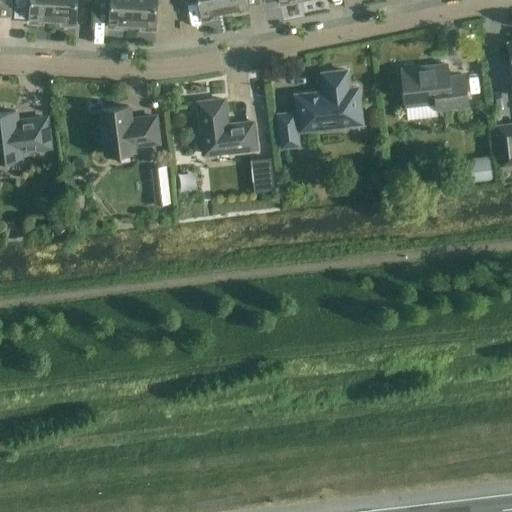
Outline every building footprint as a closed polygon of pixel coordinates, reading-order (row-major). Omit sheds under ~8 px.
[(52,21),(53,0),(29,0),(28,23),(43,24),(43,21),(52,21)] [(53,0),(52,21),(61,22),(61,25),(76,26),(77,0),(53,0)] [(97,0),(98,0),(110,1),(108,27),(123,28),(123,25),(132,26),(133,0),(97,0)] [(133,0),(132,26),(141,26),(141,29),(155,30),(157,4),(169,5),(169,0),(133,0)] [(224,13),(221,0),(197,0),(201,20),(215,18),(215,15),(224,13)] [(221,0),(224,13),(233,11),(234,14),(248,11),(245,0),(221,0)] [(447,64),(401,69),(405,105),(436,102),(437,109),(468,105),(464,75),(448,77),(447,64)] [(362,123),(360,110),(357,87),(348,88),(346,70),(322,73),(324,91),(295,95),(297,113),(278,115),(282,147),(298,145),(296,131),(362,123)] [(199,133),(196,138),(197,147),(202,151),(203,150),(204,154),(256,148),(253,122),(227,125),(224,99),(198,102),(202,133),(199,133)] [(98,126),(95,129),(96,138),(100,141),(104,140),(106,154),(134,151),(133,145),(158,142),(155,116),(130,119),(129,106),(100,109),(102,125),(98,126)] [(16,111),(0,112),(0,159),(21,157),(20,151),(50,147),(47,117),(17,121),(16,111)] [(511,163),(511,123),(497,125),(501,165),(511,163)] [(471,173),(491,171),(489,157),(469,159),(471,173)]
